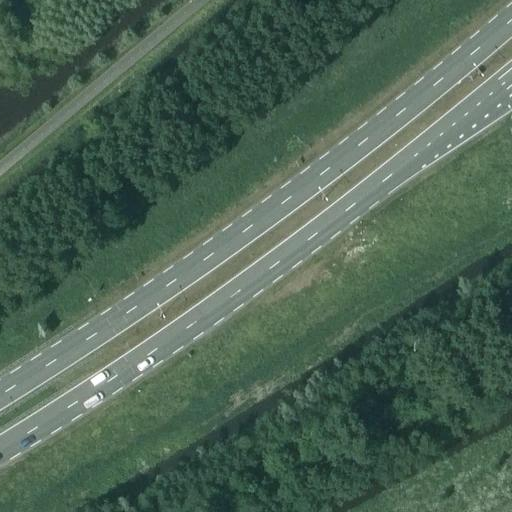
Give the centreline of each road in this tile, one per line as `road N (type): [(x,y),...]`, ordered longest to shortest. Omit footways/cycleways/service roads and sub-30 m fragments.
road 1 (primary): [(0,450),(235,294),(511,76)]
road 2 (primary): [(511,20),(289,198),(0,394)]
